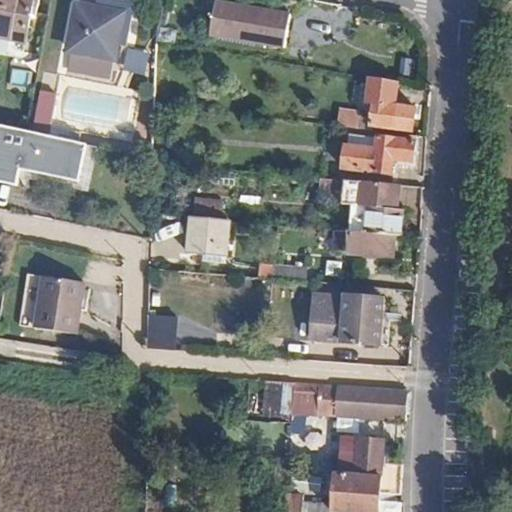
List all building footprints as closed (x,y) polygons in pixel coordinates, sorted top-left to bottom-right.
[(0,0),(0,36),(24,41),(32,0),(0,0)] [(217,6),(211,38),(288,51),(293,20),(217,6)] [(113,61),(122,16),(75,7),(66,52),(69,52),(65,71),(106,79),(110,60),(113,61)] [(11,86),(30,89),(33,72),(14,69),(11,86)] [(391,107),(394,84),(370,80),(368,105),(375,106),(373,129),(412,133),(414,109),(391,107)] [(39,91),(33,123),(49,126),(55,94),(39,91)] [(341,112),(340,127),(360,130),(361,115),(341,112)] [(28,133),(0,126),(0,184),(17,188),(19,179),(28,133)] [(97,148),(28,133),(19,179),(87,194),(97,148)] [(344,151),(343,173),(392,177),(393,161),(414,163),(415,143),(377,140),(376,153),(344,151)] [(396,211),(397,187),(345,183),(343,207),(372,209),(396,211)] [(396,211),(372,209),(369,235),(395,237),(400,238),(402,212),(396,211)] [(230,223),(193,219),(189,259),(227,261),(230,223)] [(351,233),(337,232),(335,254),(350,255),(351,233)] [(351,233),(350,255),(394,259),(395,237),(369,235),(351,233)] [(83,286),(40,277),(33,310),(76,319),(83,286)] [(313,296),(311,341),(383,346),(385,300),(313,296)] [(76,319),(33,310),(30,327),(73,335),(76,319)] [(177,350),(179,317),(149,316),(148,348),(177,350)] [(293,412),(408,423),(409,393),(295,384),(293,412)] [(379,511),(380,496),(402,496),(403,466),(383,466),(384,444),(344,442),(342,477),(337,477),(336,509),(336,511),(379,511)] [(286,497),(285,511),(303,511),(304,508),(305,499),(286,497)]
